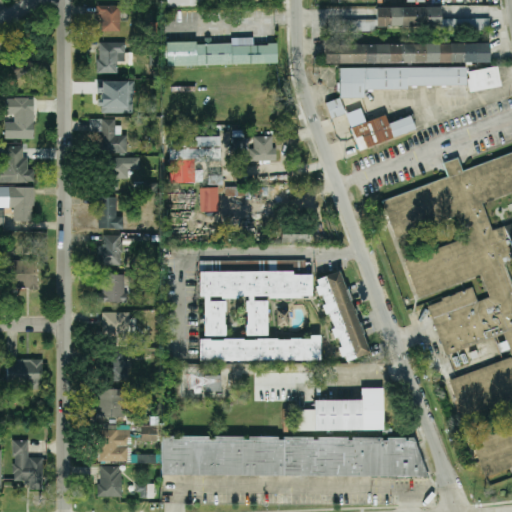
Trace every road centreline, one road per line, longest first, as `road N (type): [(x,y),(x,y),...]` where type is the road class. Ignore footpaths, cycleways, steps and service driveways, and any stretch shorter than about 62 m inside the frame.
road 1 (residential): [(467,511),(316,129),(299,64),(298,0)]
road 2 (residential): [(68,511),(66,0)]
